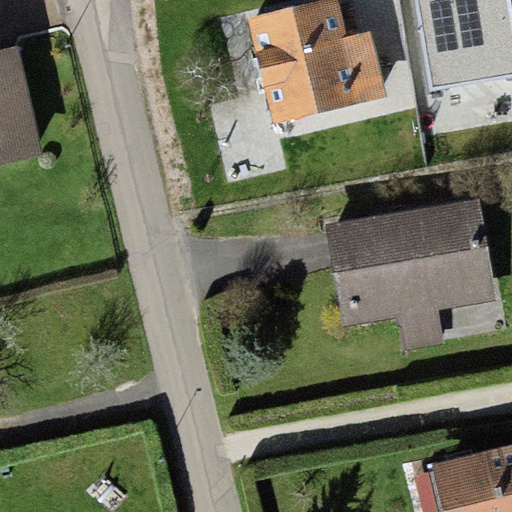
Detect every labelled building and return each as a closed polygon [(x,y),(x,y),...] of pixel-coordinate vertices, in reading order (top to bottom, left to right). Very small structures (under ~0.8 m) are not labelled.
[(335,0),(325,0),(247,19),(273,124),(383,98),(367,31),(344,36),(335,0)] [(414,0),(430,91),(511,76),(511,17),(509,0),(414,0)] [(19,63),(0,67),(0,177),(40,170),(19,63)] [(494,311),(478,217),(335,241),(351,335),(494,311)] [(511,511),(511,442),(430,462),(441,511),(511,511)]
